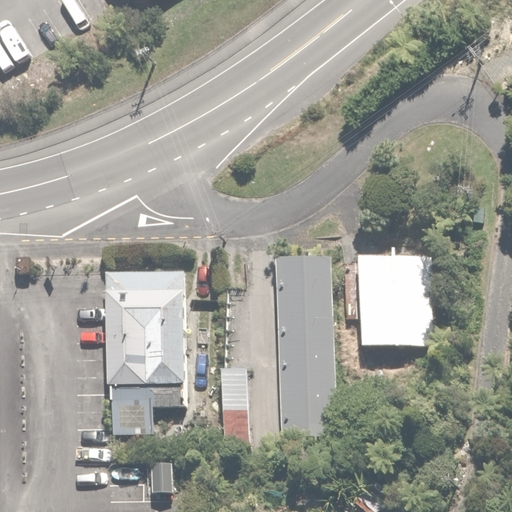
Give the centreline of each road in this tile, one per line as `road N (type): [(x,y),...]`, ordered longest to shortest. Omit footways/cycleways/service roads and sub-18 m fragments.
road 1 (residential): [(511,135),(474,103),(425,99),(300,200),(246,218),(157,210),(138,195),(119,158)]
road 2 (primary): [(119,158),(211,110),(361,0)]
road 3 (residential): [(473,511),(511,246)]
road 4 (primary): [(0,191),(119,158)]
